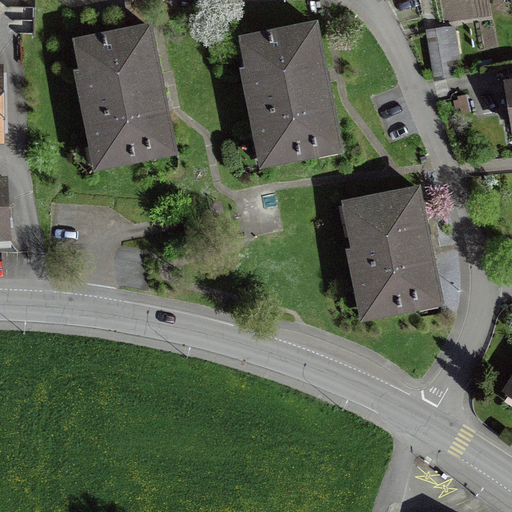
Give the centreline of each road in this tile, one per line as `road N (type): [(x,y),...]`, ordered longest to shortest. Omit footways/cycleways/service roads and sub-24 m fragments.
road 1 (residential): [(367,0),(392,36),(439,147),(486,283),(476,333),(428,422)]
road 2 (tertiary): [(428,422),(237,342),(100,313),(0,304)]
